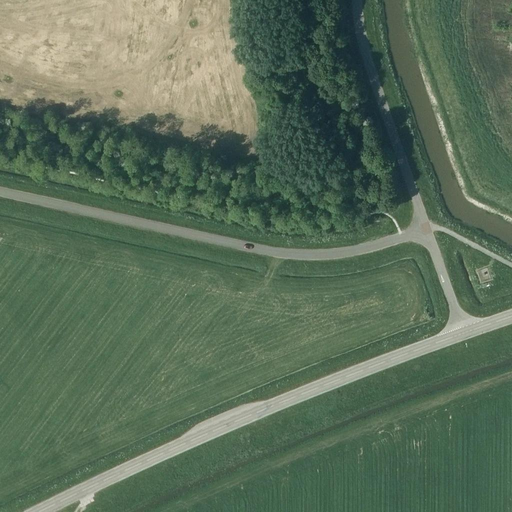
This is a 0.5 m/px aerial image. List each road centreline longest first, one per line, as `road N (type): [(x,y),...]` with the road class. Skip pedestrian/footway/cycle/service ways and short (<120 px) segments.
road 1 (secondary): [(38,511),(273,405),(463,332)]
road 2 (unclassified): [(426,228),(351,250),(287,253),(0,191)]
road 3 (unclassified): [(426,228),(366,53),(357,0)]
